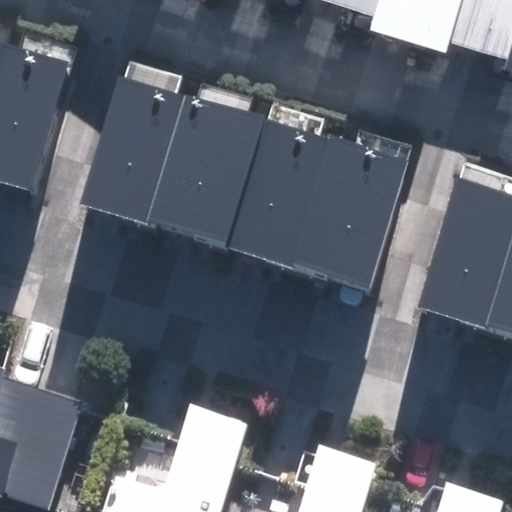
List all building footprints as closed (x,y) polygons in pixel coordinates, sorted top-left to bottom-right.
[(342,0),(374,10),(376,0),(342,0)] [(511,0),(376,0),(374,10),(509,52),(511,43),(511,0)] [(0,182),(34,192),(70,63),(0,43),(0,182)] [(409,165),(121,79),(84,203),(372,288),(409,165)] [(511,196),(453,180),(416,306),(511,334),(511,196)] [(55,511),(88,408),(0,380),(0,504),(24,511),(55,511)] [(122,477),(110,511),(224,511),(250,433),(184,412),(160,489),(122,477)] [(261,511),(249,508),(247,511),(364,511),(377,471),(318,453),(299,511),(261,511)] [(504,511),(506,509),(447,492),(440,511),(504,511)]
